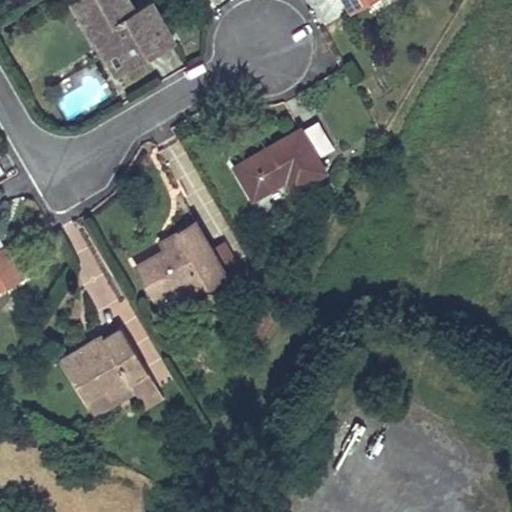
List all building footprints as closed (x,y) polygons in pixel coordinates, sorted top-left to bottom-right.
[(117,47),(128,66),(174,39),(152,1),(136,11),(131,14),(122,0),(77,0),(73,3),(94,38),(96,37),(107,30),(117,47)] [(129,0),(122,0),(131,14),(136,11),(129,0)] [(347,0),(352,10),(369,0),(347,0)] [(96,37),(106,53),(117,47),(107,30),(96,37)] [(128,66),(117,47),(106,53),(117,72),(128,66)] [(68,122),(109,97),(95,74),(54,98),(68,122)] [(301,131),(300,129),(235,167),(253,198),(281,182),(280,179),(285,176),(287,179),(293,190),(325,171),(316,157),(333,148),(317,121),(301,131)] [(93,336),(136,320),(95,214),(68,224),(90,280),(79,284),(90,315),(86,316),(93,336)] [(167,248),(137,265),(155,297),(183,281),(191,296),(227,276),(214,253),(197,222),(170,237),(174,244),(167,248)] [(167,248),(174,244),(170,237),(162,241),(167,248)] [(227,277),(239,270),(226,246),(214,253),(227,276),(227,277)] [(0,291),(20,280),(2,247),(0,248),(0,291)] [(183,281),(155,297),(163,312),(191,296),(183,281)] [(146,409),(164,398),(121,327),(104,337),(102,333),(85,343),(89,350),(85,352),(81,345),(60,358),(86,401),(106,389),(111,397),(132,385),(136,392),(146,409)] [(136,392),(132,385),(111,397),(106,389),(86,401),(95,416),(136,392)]
